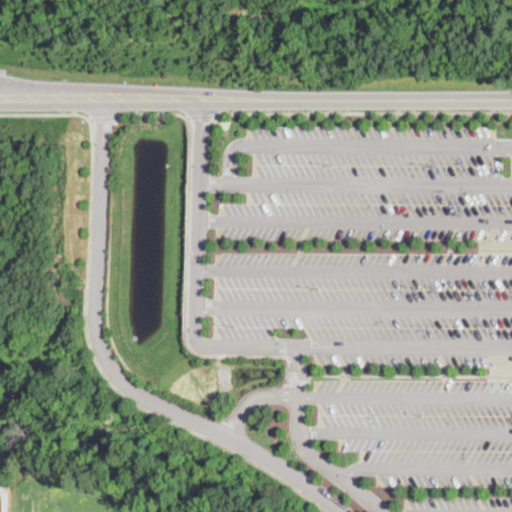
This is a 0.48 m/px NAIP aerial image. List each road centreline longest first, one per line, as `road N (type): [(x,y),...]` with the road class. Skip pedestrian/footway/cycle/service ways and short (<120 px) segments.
road 1 (residential): [(341,511),(226,435),(129,384),(109,360),(97,304),(94,96)]
road 2 (residential): [(79,96),(511,97)]
